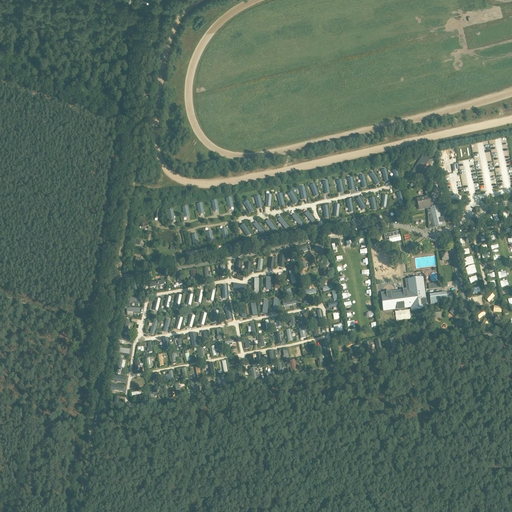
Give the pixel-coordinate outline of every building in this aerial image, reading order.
[(416,167),(411,174),(417,178),(418,176),(420,178),(425,171),(422,169),(428,161),(424,158),(417,168),(416,167)] [(379,183),(374,173),(372,174),(369,175),(371,178),(376,186),(379,183)] [(318,196),(314,185),(313,186),(312,185),(310,186),(311,189),(314,197),(318,196)] [(432,186),(424,188),(426,195),(433,193),(432,186)] [(298,203),(292,193),(290,194),(290,193),(287,195),(289,197),(294,205),(298,203)] [(430,196),(416,200),(418,208),(419,211),(429,208),(430,213),(427,214),(428,229),(433,227),(433,226),(442,224),(441,221),(441,220),(443,219),(441,208),(440,206),(438,206),(433,207),(432,205),(430,196)] [(364,209),(365,208),(360,198),(356,200),(360,208),(361,211),(364,209)] [(437,200),(438,206),(440,206),(441,208),(447,207),(445,198),(437,200)] [(253,212),(248,202),(246,203),(246,202),(243,204),(244,206),(245,206),(249,214),(253,212)] [(308,212),(304,215),(312,224),(315,221),(308,212)] [(386,212),(383,215),(391,223),(394,220),(386,212)] [(302,223),(295,214),(292,217),(299,226),(302,223)] [(375,214),(372,217),(380,225),(383,222),(375,214)] [(145,217),(139,219),(142,227),(148,225),(145,217)] [(288,226),(281,217),(277,220),(285,229),(288,226)] [(276,229),(269,220),(265,223),(273,232),(276,229)] [(264,232),(256,223),(253,225),(260,234),(264,232)] [(250,235),(244,225),(242,226),(239,227),(241,230),(246,238),(250,235)] [(401,245),(398,232),(383,235),(386,248),(391,247),(401,245)] [(447,253),(440,254),(441,261),(449,260),(447,253)] [(329,264),(324,256),(321,257),(326,266),(329,264)] [(409,292),(382,296),(384,312),(411,308),(412,312),(427,310),(423,282),(408,284),(409,292)]
